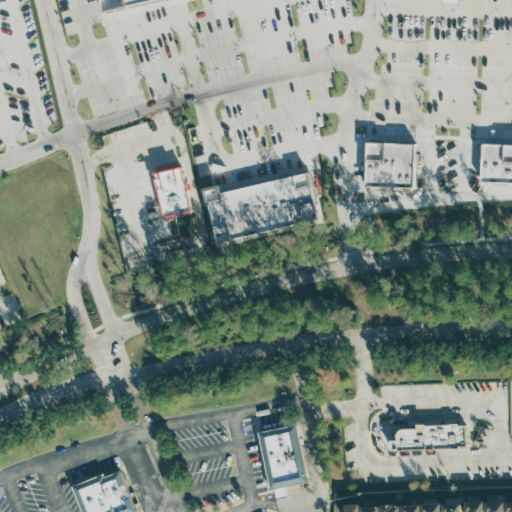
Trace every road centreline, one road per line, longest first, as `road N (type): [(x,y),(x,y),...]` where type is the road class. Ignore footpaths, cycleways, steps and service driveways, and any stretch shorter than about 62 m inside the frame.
road 1 (secondary): [(511,248),(388,260),(250,289),(0,380)]
road 2 (secondary): [(0,415),(215,355),(362,335),(511,328)]
